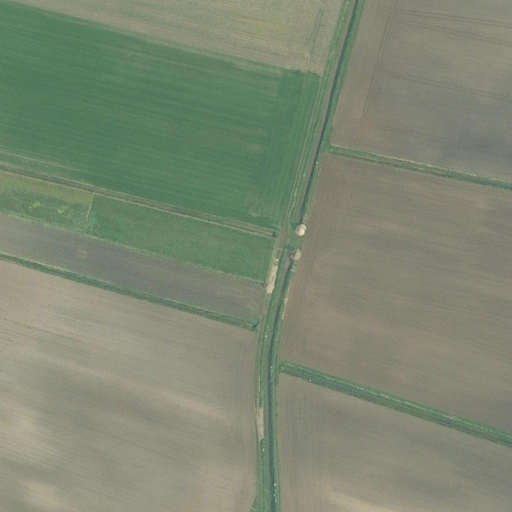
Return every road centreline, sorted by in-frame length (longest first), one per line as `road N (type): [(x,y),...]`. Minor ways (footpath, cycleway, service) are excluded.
road 1 (track): [(258,511),(257,348),(345,0)]
road 2 (track): [(278,511),(276,353),(362,0)]
